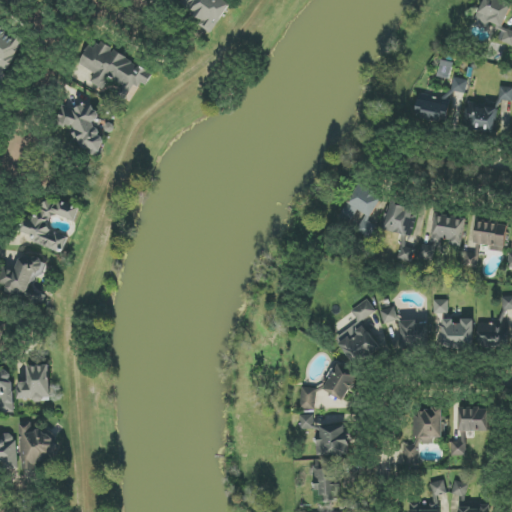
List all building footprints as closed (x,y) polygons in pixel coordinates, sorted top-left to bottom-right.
[(231,5),(224,0),(182,0),(180,4),(206,22),(202,27),(211,34),(231,5)] [(485,0),(474,21),(487,28),(490,21),(502,27),(511,6),(511,4),(503,0),(485,0)] [(0,67),(5,71),(26,42),(16,34),(13,38),(2,30),(4,27),(0,23),(0,67)] [(511,32),(502,29),(497,41),(511,45),(511,32)] [(152,73),(100,42),(95,49),(90,46),(79,64),(96,74),(91,82),(103,90),(110,77),(124,85),(118,95),(125,99),(134,85),(142,90),(152,73)] [(466,94),(469,81),(455,77),(451,91),(466,94)] [(500,101),(511,101),(511,87),(500,87),(500,101)] [(446,125),(452,102),(420,95),(415,117),(446,125)] [(465,129),(495,131),(497,106),(467,104),(465,129)] [(368,221),(383,197),(362,184),(349,204),(363,213),(353,229),(370,240),(378,227),(368,221)] [(76,222),(80,207),(45,197),(41,213),(28,209),(21,233),(34,237),(32,244),(63,253),(68,236),(49,231),(54,216),(76,222)] [(382,228),(411,238),(419,212),(390,203),(382,228)] [(467,219),(436,214),(431,242),(442,244),(443,243),(462,246),(467,219)] [(503,253),(509,227),(479,221),(474,243),(490,246),(490,250),(503,253)] [(417,264),(433,267),(436,247),(421,244),(417,264)] [(398,259),(412,264),(416,250),(402,246),(398,259)] [(0,278),(0,284),(7,286),(6,293),(30,297),(34,275),(44,277),(47,261),(20,256),(17,271),(2,268),(0,278)] [(504,311),(511,310),(511,296),(503,297),(504,311)] [(352,311),(360,322),(336,339),(357,368),(382,350),(362,322),(377,312),(368,300),(352,311)] [(449,300),(434,301),(435,314),(449,314),(449,300)] [(384,324),(398,321),(395,308),(381,311),(384,324)] [(442,348),(473,348),(474,322),(454,321),(454,320),(443,320),(442,348)] [(429,323),(401,322),(401,348),(428,349),(429,323)] [(511,324),(479,324),(479,349),(511,350),(511,324)] [(359,376),(340,364),(324,390),(344,402),(359,376)] [(29,383),(18,383),(19,401),(51,400),(50,366),(29,366),(29,383)] [(14,412),(14,371),(0,371),(0,399),(1,400),(1,412),(14,412)] [(301,409),(316,410),(317,389),(302,388),(301,409)] [(489,408),(459,408),(460,432),(490,431),(489,408)] [(443,410),(414,410),(414,445),(404,445),(404,466),(419,466),(419,444),(434,444),(434,438),(443,438),(443,410)] [(301,430),(315,430),(314,415),(300,416),(301,430)] [(23,470),(38,469),(37,462),(49,461),(48,454),(58,453),(56,431),(33,433),(33,423),(19,424),(23,470)] [(319,456),(349,455),(348,426),(318,427),(319,456)] [(452,456),(467,456),(466,433),(461,433),(461,442),(452,443),(452,456)] [(0,464),(18,464),(17,437),(0,437),(0,464)] [(409,511),(439,511),(439,495),(446,494),(446,482),(431,482),(431,503),(409,503),(409,511)] [(466,499),(469,484),(455,482),(453,497),(466,499)]
